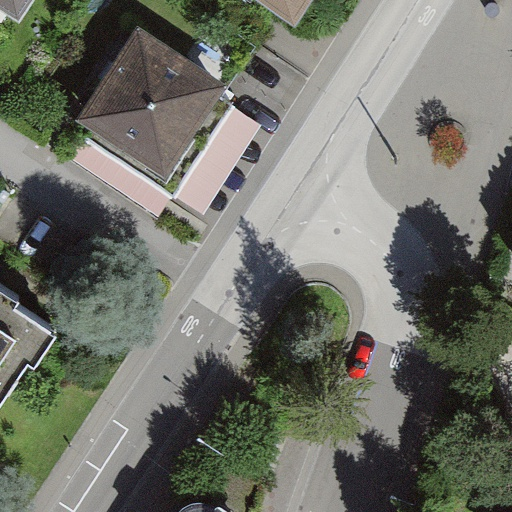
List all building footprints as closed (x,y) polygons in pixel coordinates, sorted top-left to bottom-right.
[(0,0),(0,29),(8,35),(30,0),(0,0)] [(222,0),(286,42),(314,0),(222,0)] [(235,115),(127,38),(50,146),(164,221),(235,115)] [(0,419),(64,324),(0,281),(0,419)] [(511,511),(511,496),(502,511),(511,511)]
